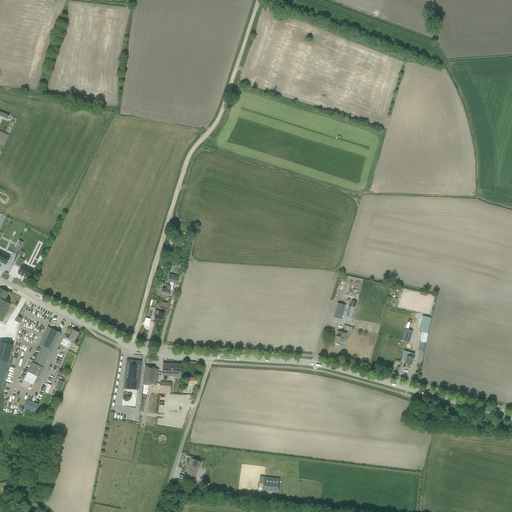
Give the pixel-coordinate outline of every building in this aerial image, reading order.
[(171,247),(172,242),(174,234),(171,233),(168,241),(165,252),(164,258),(166,258),(168,253),(170,246),(171,247)] [(0,252),(0,262),(6,265),(10,257),(0,252)] [(19,258),(16,265),(21,267),(18,273),(29,279),(33,271),(22,266),(25,261),(19,258)] [(164,297),(165,297),(165,296),(168,297),(171,286),(172,287),(173,286),(174,283),(177,284),(179,277),(169,274),(168,281),(170,282),(169,286),(167,286),(166,290),(162,288),(161,295),(164,296),(164,297)] [(4,301),(8,293),(0,289),(0,321),(1,322),(10,304),(4,301)] [(336,303),(332,317),(342,320),(345,305),(336,303)] [(355,308),(348,306),(346,316),(352,318),(355,308)] [(155,316),(154,322),(161,324),(164,313),(161,313),(162,311),(155,310),(153,316),(155,316)] [(418,351),(420,351),(424,352),(426,343),(431,318),(422,316),(419,332),(422,332),(418,351)] [(39,378),(60,334),(57,332),(48,328),(47,330),(46,330),(45,333),(42,340),(42,339),(39,345),(42,347),(34,363),(32,363),(27,372),(38,378),(39,378)] [(406,342),(409,331),(402,329),(399,340),(406,342)] [(65,335),(63,339),(60,344),(65,347),(68,341),(73,344),(75,340),(76,338),(78,333),(72,330),(69,337),(65,335)] [(336,336),(335,339),(334,344),(340,346),(341,342),(344,342),(345,342),(345,341),(346,339),(345,338),(345,335),(340,334),(339,337),(336,336)] [(0,393),(10,356),(13,345),(0,341),(0,393)] [(407,356),(406,359),(405,364),(411,365),(412,361),(413,362),(414,358),(413,358),(414,354),(411,353),(410,357),(407,356)] [(137,390),(140,362),(127,360),(123,388),(137,390)] [(181,377),(182,365),(163,363),(162,375),(168,376),(169,373),(176,374),(175,376),(175,377),(181,377)] [(149,383),(156,384),(158,369),(151,368),(151,366),(145,365),(143,384),(149,385),(149,383)] [(58,380),(54,389),(60,391),(64,383),(58,380)] [(160,382),(159,392),(170,393),(171,383),(160,382)] [(139,397),(138,405),(172,409),(173,401),(139,397)] [(27,400),(23,409),(34,414),(38,405),(27,400)] [(198,468),(199,468),(200,468),(202,463),(196,461),(191,459),(189,464),(190,464),(186,476),(191,477),(195,479),(197,473),(196,473),(198,468)] [(35,476),(38,479),(44,473),(41,470),(35,476)] [(206,483),(208,483),(234,486),(233,489),(237,490),(238,487),(278,491),(279,479),(208,470),(206,483)]
